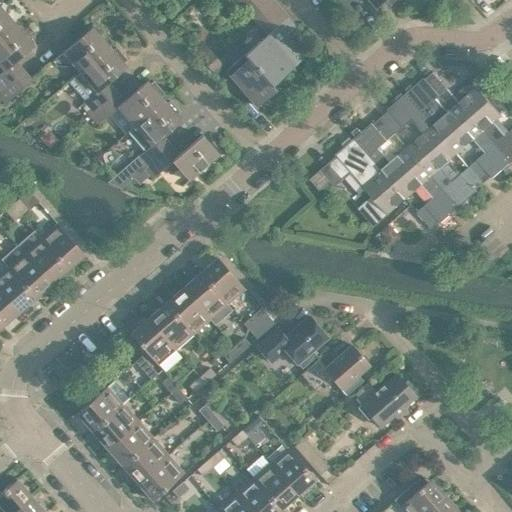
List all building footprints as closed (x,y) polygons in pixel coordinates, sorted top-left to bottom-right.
[(236,0),(245,9),(255,0),(236,0)] [(252,18),(272,1),(271,0),(255,0),(245,9),(252,18)] [(398,0),(371,0),(379,9),(390,1),(393,5),(398,0)] [(260,27),(280,10),(272,1),(252,18),(260,27)] [(0,41),(16,27),(0,8),(0,41)] [(268,36),(288,18),(280,10),(260,27),(268,36)] [(272,87),(306,57),(288,36),(297,29),(288,18),(268,36),(245,56),(272,87)] [(0,90),(23,71),(15,62),(33,47),(16,27),(0,41),(0,71),(2,73),(0,74),(0,90)] [(91,29),(61,54),(78,74),(108,49),(91,29)] [(213,75),(213,74),(223,66),(201,42),(192,50),(213,75)] [(113,54),(108,49),(78,74),(68,84),(84,103),(79,107),(88,118),(116,93),(108,84),(125,69),(123,66),(126,63),(116,51),(113,54)] [(276,91),(272,87),(245,56),(226,72),(257,107),(276,91)] [(23,71),(0,90),(0,103),(2,106),(32,81),(23,71)] [(448,89),(434,73),(425,80),(424,79),(413,88),(412,86),(406,90),(408,92),(406,94),(446,139),(472,117),(460,103),(443,117),(431,104),(448,89)] [(123,101),(116,93),(88,118),(96,127),(117,109),(134,128),(164,102),(159,97),(162,94),(152,82),(149,85),(146,82),(123,101)] [(460,103),(472,117),(511,163),(511,162),(511,129),(505,135),(494,122),(502,115),(478,88),(460,103)] [(408,148),(420,161),(446,139),(406,94),(404,96),(402,94),(397,98),(399,101),(388,110),(389,111),(381,118),(396,134),(413,119),(425,133),(408,148)] [(135,161),(144,171),(172,147),(164,138),(181,123),(174,115),(179,111),(169,100),(165,104),(164,102),(134,128),(129,132),(146,152),(135,161)] [(511,163),(472,117),(446,139),(458,153),(474,139),(485,152),(469,166),(485,184),(493,177),(493,178),(505,169),(506,171),(511,167),(509,165),(511,163)] [(396,134),(381,118),(373,125),(372,124),(361,133),(359,131),(354,135),(357,138),(354,140),(394,185),(420,161),(408,148),(391,162),(379,148),(396,134)] [(220,156),(203,136),(180,156),(172,147),(144,171),(152,181),(173,163),(190,183),(220,156)] [(352,141),(350,139),(345,144),(347,146),(336,155),(338,157),(331,162),(345,179),(353,172),(364,186),(373,196),(361,207),(375,224),(406,198),(394,185),(354,140),(352,141)] [(452,180),(441,167),(458,153),(446,139),(420,161),(459,208),(461,206),(463,208),(469,203),(467,201),(477,192),(476,191),(485,184),(469,166),(452,180)] [(459,208),(420,161),(394,185),(406,198),(422,185),(434,198),(417,212),(432,229),(440,222),(442,223),(452,214),(454,216),(460,211),(458,209),(459,208)] [(321,170),(331,182),(335,187),(345,179),(331,162),(321,170)] [(320,191),(331,182),(321,170),(310,180),(320,191)] [(27,209),(37,201),(27,190),(18,199),(27,209)] [(17,199),(11,205),(20,215),(26,210),(17,199)] [(13,221),(20,215),(11,205),(4,210),(13,221)] [(56,223),(40,238),(66,269),(83,254),(56,223)] [(50,283),(66,269),(40,238),(32,230),(16,244),(23,252),(50,283)] [(34,297),(50,283),(23,252),(16,244),(0,258),(7,266),(34,297)] [(243,288),(217,257),(199,273),(226,304),(243,288)] [(0,272),(0,291),(18,311),(34,297),(7,266),(0,272)] [(208,318),(226,304),(199,273),(182,288),(208,318)] [(164,303),(191,333),(208,318),(182,288),(164,303)] [(0,291),(0,324),(1,326),(18,311),(0,291)] [(174,349),(191,333),(164,303),(147,318),(174,349)] [(270,362),(284,349),(296,363),(297,363),(301,368),(315,355),(310,351),(326,337),(308,316),(282,338),(275,330),(256,346),(270,362)] [(263,332),(273,323),(268,316),(257,325),(263,332)] [(130,333),(156,364),(174,349),(147,318),(146,318),(143,317),(136,323),(137,327),(130,333)] [(243,337),(233,347),(239,353),(249,344),(243,337)] [(326,367),(318,358),(300,374),(314,390),(322,382),(326,387),(333,380),(341,389),(369,364),(351,345),(326,367)] [(239,353),(233,347),(223,355),(228,362),(239,353)] [(285,373),(296,364),(285,351),(274,361),(285,373)] [(150,379),(156,373),(141,356),(134,361),(150,379)] [(209,367),(198,376),(204,383),(215,374),(209,367)] [(403,383),(395,373),(375,390),(368,381),(354,393),(362,402),(360,404),(380,426),(415,396),(412,393),(415,391),(406,381),(403,383)] [(204,383),(198,376),(188,385),(194,392),(204,383)] [(167,377),(161,382),(169,392),(176,386),(167,377)] [(76,413),(88,427),(91,430),(122,403),(106,386),(76,413)] [(186,397),(176,386),(169,392),(179,403),(186,397)] [(137,421),(122,403),(91,430),(106,447),(137,421)] [(198,410),(207,420),(213,414),(204,404),(198,410)] [(213,414),(207,420),(216,431),(222,425),(213,414)] [(121,465),(152,438),(137,421),(106,447),(121,465)] [(251,421),(241,430),(246,436),(257,428),(251,421)] [(230,439),(236,446),(246,436),(241,430),(230,439)] [(167,455),(152,438),(121,465),(136,482),(167,455)] [(303,438),(293,446),(318,475),(328,466),(303,438)] [(314,478),(287,448),(270,463),(296,494),(314,478)] [(216,451),(206,460),(212,466),(222,458),(216,451)] [(152,499),(182,473),(167,455),(136,482),(152,499)] [(196,469),(202,476),(212,466),(206,460),(196,469)] [(270,463),(252,478),(279,509),(296,494),(270,463)] [(235,493),(251,511),(275,511),(279,509),(252,478),(235,493)] [(0,511),(11,511),(30,496),(16,479),(0,492),(0,511)] [(425,511),(444,496),(429,479),(419,487),(414,481),(393,500),(398,506),(404,511),(425,511)] [(188,488),(182,481),(171,490),(177,497),(188,488)] [(251,511),(235,493),(218,508),(221,511),(251,511)] [(11,511),(44,511),(30,496),(11,511)] [(425,511),(457,511),(458,511),(444,496),(425,511)]
